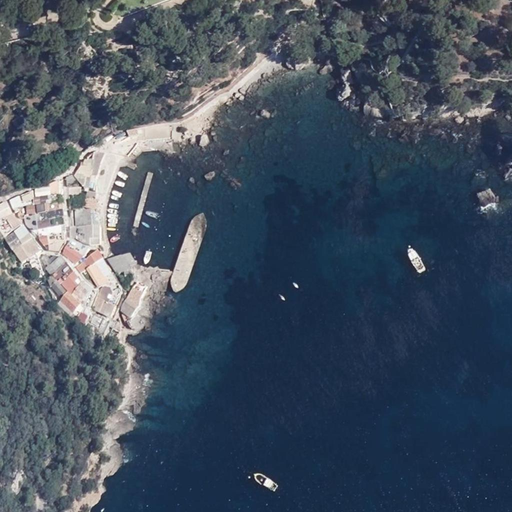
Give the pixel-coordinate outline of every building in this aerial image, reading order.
[(0,15),(8,13),(6,4),(0,5),(0,15)] [(171,139),(170,130),(145,132),(145,141),(171,139)] [(115,146),(129,140),(127,134),(116,138),(113,140),(115,146)] [(83,165),(80,169),(95,166),(96,153),(88,159),(87,164),(83,165)] [(76,175),(74,178),(81,191),(96,194),(95,178),(101,165),(97,165),(95,166),(80,169),(76,175)] [(95,178),(96,194),(96,195),(103,195),(107,167),(101,165),(95,178)] [(34,193),(9,203),(10,205),(32,196),(34,195),(59,184),(59,183),(40,190),(34,193)] [(59,197),(59,184),(34,195),(34,200),(59,197)] [(96,198),(88,195),(84,208),(94,212),(96,205),(92,203),(92,201),(94,201),(96,198)] [(32,196),(10,205),(13,211),(21,209),(34,208),(32,196)] [(59,198),(34,201),(35,207),(59,205),(59,198)] [(6,207),(0,209),(0,220),(11,215),(6,207)] [(59,212),(59,207),(37,208),(37,215),(59,212)] [(32,233),(38,232),(38,228),(41,228),(41,230),(64,227),(63,221),(37,224),(34,209),(18,211),(18,217),(20,220),(24,220),(24,224),(32,233)] [(91,228),(90,216),(90,212),(82,212),(82,210),(76,210),(76,228),(91,228)] [(62,212),(38,217),(38,223),(63,219),(62,212)] [(91,228),(99,227),(98,215),(90,216),(91,228)] [(11,216),(2,221),(4,227),(6,231),(16,225),(11,216)] [(98,228),(70,230),(71,241),(76,241),(85,244),(90,248),(100,247),(98,228)] [(6,241),(13,251),(17,249),(23,263),(34,257),(28,244),(32,242),(24,229),(6,241)] [(64,229),(38,232),(39,242),(43,246),(65,242),(64,229)] [(28,244),(34,257),(38,254),(32,242),(28,244)] [(79,256),(83,248),(72,242),(68,249),(79,256)] [(88,252),(83,248),(79,256),(68,249),(67,249),(63,256),(76,267),(83,259),(88,252)] [(99,254),(77,269),(80,274),(86,271),(98,290),(108,286),(97,265),(103,261),(99,254)] [(128,262),(130,267),(135,265),(130,256),(125,257),(128,262)] [(46,271),(52,266),(45,257),(41,259),(46,271)] [(132,271),(130,267),(128,262),(125,257),(122,258),(110,261),(109,263),(115,275),(123,273),(124,280),(132,279),(131,272),(132,271)] [(61,259),(52,266),(46,271),(51,278),(53,277),(59,285),(69,277),(72,274),(61,259)] [(80,284),(72,274),(69,277),(60,286),(70,296),(80,284)] [(66,295),(55,283),(50,288),(61,299),(66,295)] [(81,285),(71,297),(81,307),(80,308),(67,295),(57,304),(70,317),(82,325),(89,312),(85,310),(89,304),(86,302),(92,294),(81,285)] [(108,304),(112,296),(110,292),(105,289),(100,291),(96,299),(97,300),(93,308),(111,317),(116,308),(115,307),(108,304)] [(142,296),(133,290),(121,307),(120,311),(130,319),(137,309),(139,301),(142,296)] [(118,300),(112,296),(108,304),(115,307),(118,300)] [(109,327),(112,321),(95,311),(86,327),(103,337),(109,327)]
